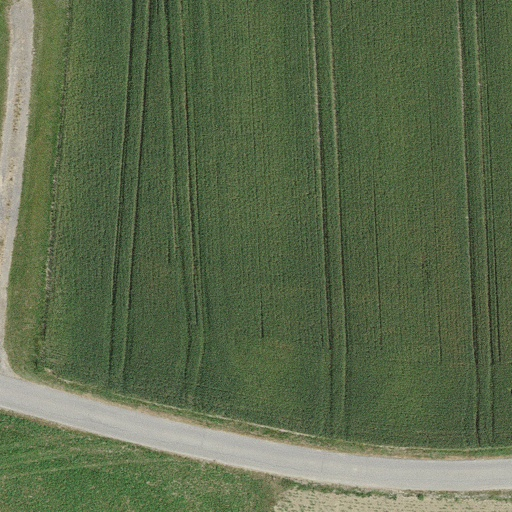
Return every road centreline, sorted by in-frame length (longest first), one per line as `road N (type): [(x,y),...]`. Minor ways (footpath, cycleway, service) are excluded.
road 1 (unclassified): [(0,391),(347,476),(511,469)]
road 2 (track): [(0,254),(24,0)]
